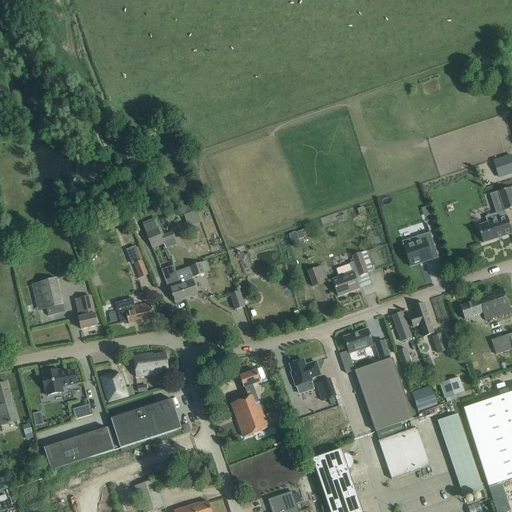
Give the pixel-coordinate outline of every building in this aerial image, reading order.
[(146,146),(156,142),(152,131),(122,141),(124,146),(118,148),(126,172),(138,168),(135,159),(132,148),(145,144),(146,146)] [(498,192),(504,211),(511,208),(511,192),(511,188),(498,192)] [(84,211),(86,218),(113,209),(110,199),(93,205),(94,206),(88,208),(89,209),(84,211)] [(189,227),(201,223),(195,207),(182,211),(189,227)] [(511,231),(507,216),(477,226),(483,243),(511,233),(511,231)] [(152,247),(163,243),(161,236),(157,228),(153,218),(142,223),(152,247)] [(411,267),(438,258),(430,233),(403,242),(411,267)] [(332,280),(335,287),(338,296),(359,289),(355,277),(368,273),(365,264),(361,253),(352,257),(354,262),(349,263),(353,273),(332,280)] [(134,264),(140,278),(147,275),(142,261),(134,264)] [(185,299),(198,295),(192,278),(205,273),(201,263),(175,272),(185,299)] [(171,273),(165,275),(170,289),(170,288),(172,294),(172,296),(173,296),(175,303),(185,299),(175,272),(173,266),(169,268),(171,273)] [(328,282),(322,266),(307,271),(313,287),(328,282)] [(40,283),(46,308),(64,304),(57,278),(40,283)] [(478,300),(460,306),(464,319),(483,313),(485,321),(511,312),(503,288),(477,297),(478,300)] [(245,307),(240,291),(230,294),(235,310),(245,307)] [(75,299),(79,318),(81,329),(97,326),(90,296),(75,299)] [(133,298),(115,303),(120,323),(128,321),(129,324),(155,318),(151,302),(142,305),(135,306),(133,298)] [(410,316),(413,328),(419,325),(423,337),(434,333),(424,303),(413,307),(416,314),(410,316)] [(403,311),(392,315),(402,343),(413,339),(403,311)] [(349,354),(373,346),(368,329),(344,337),(349,354)] [(432,337),(438,353),(447,350),(441,334),(432,337)] [(511,335),(495,340),(492,341),(495,352),(511,346),(511,335)] [(380,359),(389,356),(384,340),(375,344),(380,359)] [(406,375),(414,372),(405,349),(397,352),(406,375)] [(148,354),(134,356),(136,376),(169,372),(166,354),(148,356),(148,354)] [(360,386),(398,373),(392,358),(355,371),(360,386)] [(291,373),(296,386),(312,381),(311,378),(320,375),(316,362),(305,366),(303,360),(290,364),(292,372),(291,373)] [(432,364),(425,366),(427,373),(435,370),(432,364)] [(65,372),(60,373),(59,370),(43,373),(43,376),(42,376),(45,390),(46,390),(47,395),(63,392),(62,387),(76,384),(74,370),(65,372)] [(260,382),(259,380),(256,370),(239,376),(244,388),(248,397),(231,404),(244,437),(253,434),(268,428),(278,424),(273,412),(263,416),(255,394),(255,395),(252,385),(260,382)] [(360,386),(365,401),(403,388),(398,373),(360,386)] [(101,377),(108,403),(134,395),(133,389),(127,391),(121,374),(112,376),(112,374),(101,377)] [(446,398),(447,402),(458,398),(456,395),(464,392),(458,377),(439,384),(445,399),(446,398)] [(330,379),(322,382),(328,399),(335,396),(330,379)] [(0,405),(0,423),(1,426),(17,421),(9,392),(6,383),(0,384),(0,402),(1,405),(0,405)] [(147,384),(138,386),(139,392),(147,391),(147,384)] [(418,412),(437,405),(430,386),(412,393),(418,412)] [(365,401),(370,416),(408,403),(403,388),(365,401)] [(511,393),(464,409),(489,486),(511,478),(511,393)] [(111,419),(114,428),(120,449),(182,429),(172,399),(111,419)] [(370,416),(375,432),(413,419),(408,403),(370,416)] [(73,409),(76,420),(93,415),(90,404),(73,409)] [(457,414),(438,421),(463,497),(483,490),(457,414)] [(23,426),(27,439),(33,438),(29,424),(23,426)] [(44,448),(47,458),(51,471),(114,451),(107,428),(44,448)] [(417,428),(378,441),(392,480),(430,466),(417,428)] [(312,459),(330,511),(363,511),(348,468),(350,467),(352,462),(351,457),(346,455),(344,455),(342,449),(312,459)] [(0,467),(0,490),(12,487),(5,466),(0,467)] [(155,479),(135,486),(143,511),(149,511),(164,507),(155,479)] [(299,511),(292,491),(267,499),(271,511),(299,511)] [(199,503),(190,507),(174,511),(211,511),(208,501),(199,504),(199,503)]
